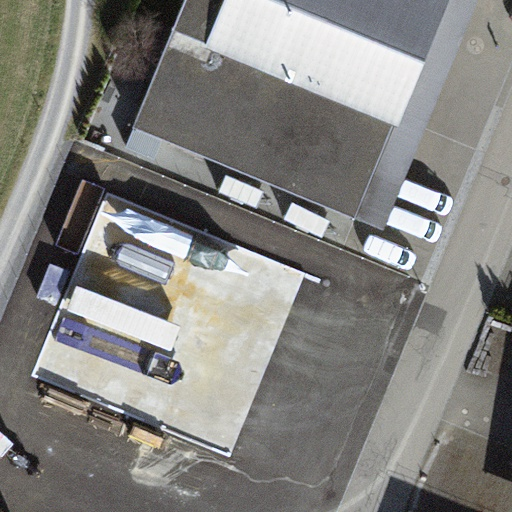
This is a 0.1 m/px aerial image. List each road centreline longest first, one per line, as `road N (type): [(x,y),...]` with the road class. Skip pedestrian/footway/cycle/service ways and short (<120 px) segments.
road 1 (residential): [(368,511),(511,166)]
road 2 (track): [(0,256),(56,108),(76,0)]
